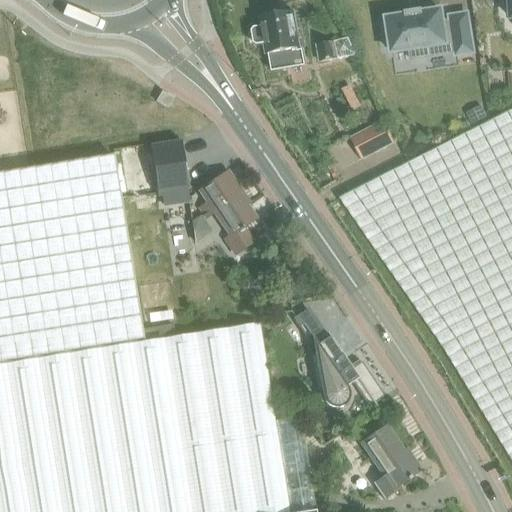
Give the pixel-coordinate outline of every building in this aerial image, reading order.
[(301,48),(304,48),(301,32),(295,33),(292,12),(280,14),(275,11),(265,13),(263,18),(260,18),(262,27),(255,29),(253,33),(254,43),(258,45),(265,44),(267,54),(269,54),(272,72),(304,66),(301,48)] [(387,26),(383,27),(386,48),(391,47),(392,54),(409,51),(411,61),(430,58),(428,48),(454,44),(456,54),(456,55),(472,53),(466,15),(450,18),(451,21),(442,23),(440,11),(420,14),(420,12),(406,15),(406,17),(386,20),(387,26)] [(320,62),(336,60),(333,43),(317,46),(320,62)] [(161,92),(155,102),(167,109),(173,99),(161,92)] [(471,125),(487,118),(481,106),(466,114),(471,125)] [(511,110),(341,198),(447,350),(511,459),(511,110)] [(363,160),(397,142),(386,121),(352,139),(363,160)] [(179,141),(148,146),(156,193),(160,193),(163,208),(189,204),(186,189),(187,189),(179,141)] [(112,157),(0,175),(0,365),(143,343),(141,335),(141,330),(112,157)] [(224,176),(207,188),(200,193),(206,203),(198,209),(205,220),(214,213),(229,235),(223,240),(235,257),(255,243),(244,228),(255,220),(224,176)] [(200,216),(190,223),(194,246),(212,233),(200,216)] [(0,511),(305,511),(314,511),(315,510),(299,418),(274,422),(258,325),(143,343),(0,365),(0,511)] [(174,338),(172,325),(156,328),(157,333),(158,341),(174,338)] [(343,406),(346,403),(348,399),(348,395),(347,391),(345,387),(352,383),(369,407),(384,397),(362,364),(352,370),(328,335),(317,342),(314,337),(312,339),(315,354),(322,398),(323,401),(325,404),(328,407),(331,408),(335,409),(339,408),(343,406)] [(407,458),(407,457),(385,426),(360,443),(383,477),(373,483),(384,499),(400,488),(398,486),(420,471),(410,456),(407,458)]
